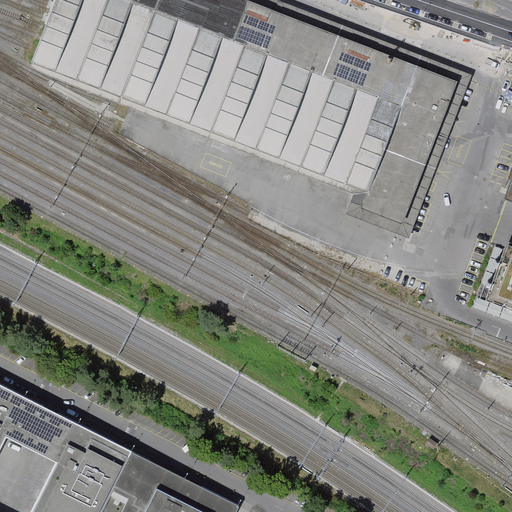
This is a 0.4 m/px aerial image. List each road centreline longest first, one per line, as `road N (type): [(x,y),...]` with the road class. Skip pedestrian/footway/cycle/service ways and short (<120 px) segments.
road 1 (unknown): [(452,249),(306,204),(132,133)]
road 2 (residential): [(0,365),(283,508)]
